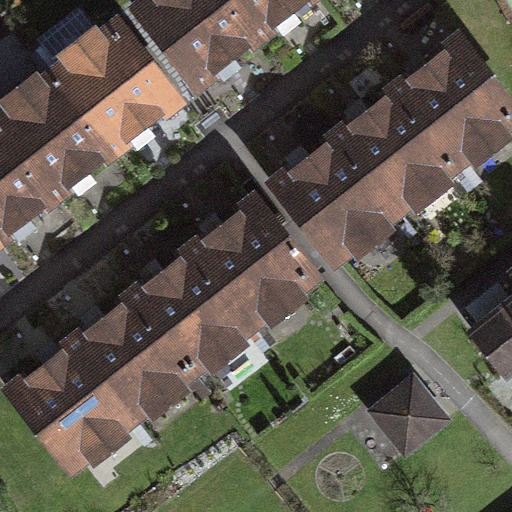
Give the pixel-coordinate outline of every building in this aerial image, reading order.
[(213,116),(274,69),(221,0),(182,0),(145,28),(213,116)] [(221,0),(274,69),(336,22),(319,0),(221,0)] [(319,0),(336,22),(364,0),(319,0)] [(135,173),(199,125),(133,37),(71,87),(135,173)] [(511,114),(471,61),(409,109),(481,202),(511,178),(511,114)] [(71,221),(135,173),(71,87),(8,136),(71,221)] [(409,109),(347,156),(419,250),(481,202),(409,109)] [(0,258),(7,268),(71,221),(8,136),(0,141),(0,258)] [(347,156),(285,203),(357,297),(419,250),(347,156)] [(278,356),(340,308),(267,213),(205,261),(278,356)] [(215,403),(278,356),(205,261),(142,308),(215,403)] [(153,451),(215,403),(142,308),(80,356),(153,451)] [(511,335),(483,357),(511,395),(511,335)] [(90,499),(153,451),(80,356),(17,404),(90,499)] [(446,417),(411,375),(372,407),(407,449),(446,417)]
